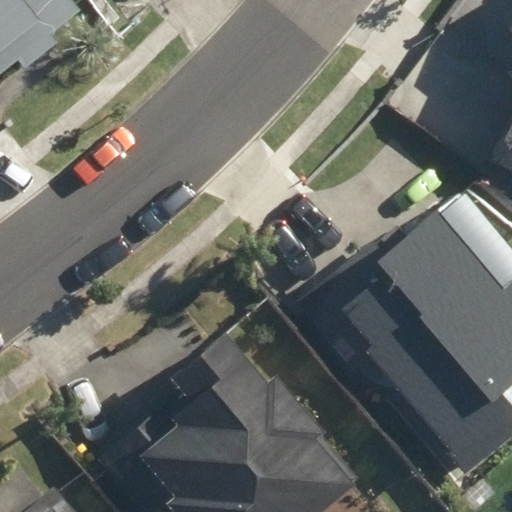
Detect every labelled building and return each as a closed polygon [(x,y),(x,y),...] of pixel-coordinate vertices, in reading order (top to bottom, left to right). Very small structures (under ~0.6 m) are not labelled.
[(81,5),(77,0),(0,0),(0,65),(24,47),(31,56),(58,36),(52,28),(81,5)] [(511,112),(491,156),(511,165),(511,112)] [(377,235),(298,301),(357,370),(377,352),(459,449),(511,404),(511,277),(508,281),(440,202),(405,231),(399,224),(380,240),(377,235)] [(272,377),(228,327),(177,371),(189,384),(104,458),(150,511),(171,511),(180,505),(186,511),(314,511),(357,475),(318,430),(324,424),(278,372),(272,377)] [(77,511),(56,486),(24,511),(77,511)]
